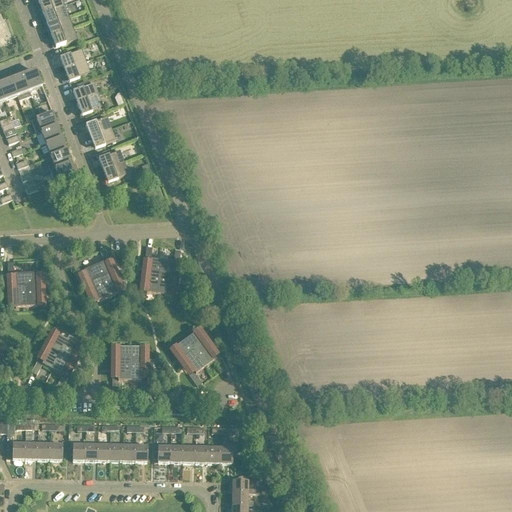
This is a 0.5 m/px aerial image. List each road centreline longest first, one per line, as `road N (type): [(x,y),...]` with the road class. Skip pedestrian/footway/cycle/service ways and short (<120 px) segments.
road 1 (unclassified): [(303,511),(190,230)]
road 2 (unclassified): [(190,230),(96,0)]
road 3 (residential): [(209,511),(209,500),(195,492),(19,489)]
road 4 (residential): [(101,237),(40,61)]
road 5 (residential): [(93,401),(96,343),(70,310),(53,241)]
road 6 (residential): [(228,394),(215,403),(93,401)]
